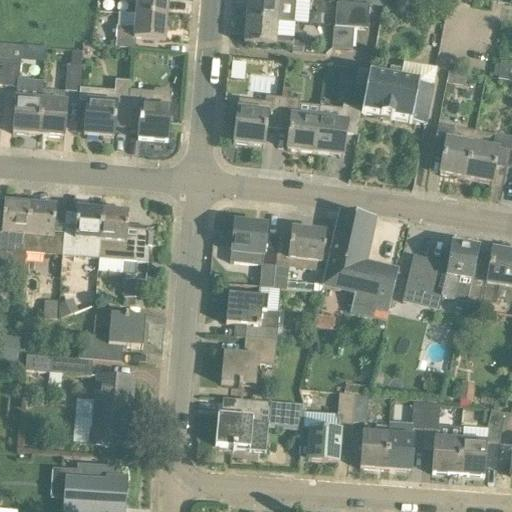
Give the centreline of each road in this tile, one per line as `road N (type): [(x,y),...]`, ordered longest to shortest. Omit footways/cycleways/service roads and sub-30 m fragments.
road 1 (residential): [(511,506),(178,486)]
road 2 (residential): [(511,231),(199,187)]
road 3 (residential): [(178,486),(199,187)]
road 4 (residential): [(199,187),(0,170)]
road 5 (residential): [(199,187),(210,0)]
